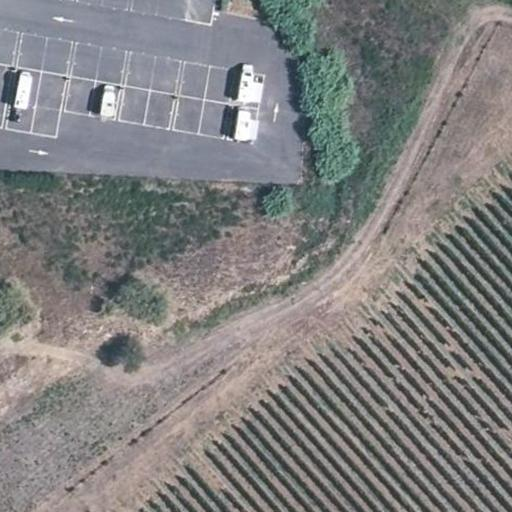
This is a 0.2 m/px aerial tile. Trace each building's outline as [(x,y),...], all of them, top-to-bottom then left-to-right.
[(175,0),(171,23),(211,29),(215,0),(175,0)] [(53,40),(50,72),(62,73),(65,41),(53,40)] [(155,59),(134,58),(132,82),(153,83),(155,59)] [(236,104),(259,108),(265,72),(242,68),(236,104)] [(207,96),(207,70),(188,70),(188,96),(207,96)] [(0,109),(5,110),(9,75),(0,73),(0,109)] [(104,120),(115,122),(120,97),(108,95),(104,120)] [(205,105),(203,140),(224,141),(226,106),(205,105)] [(253,146),(258,111),(239,108),(234,143),(253,146)]
